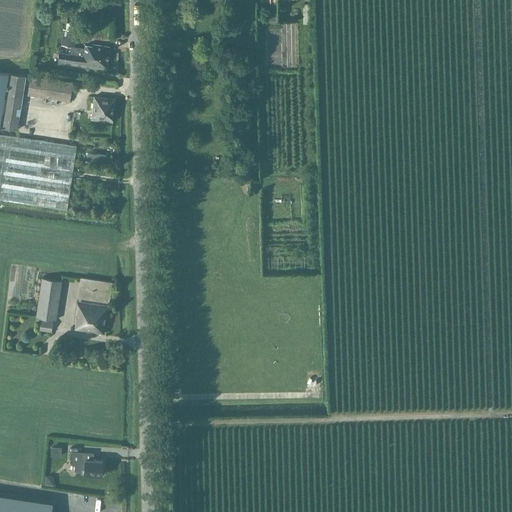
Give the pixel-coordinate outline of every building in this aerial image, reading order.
[(59,50),(57,61),(106,69),(109,46),(92,43),(92,46),(85,45),(85,48),(72,46),(75,30),(64,28),(62,44),(71,46),(71,52),(59,50)] [(0,72),(0,123),(8,74),(0,72)] [(2,128),(18,130),(26,76),(11,74),(2,128)] [(31,77),(28,95),(70,101),(73,83),(31,77)] [(92,119),(113,121),(116,98),(95,95),(92,119)] [(0,199),(67,210),(77,146),(0,133),(0,199)] [(36,317),(56,320),(62,280),(43,277),(36,317)] [(78,296),(79,296),(78,299),(75,319),(76,320),(75,328),(103,333),(108,304),(81,299),(81,296),(108,301),(111,282),(81,277),(78,296)] [(40,330),(51,331),(53,322),(41,320),(40,330)] [(71,451),(71,462),(76,462),(75,470),(85,471),(85,474),(102,475),(102,473),(103,473),(104,468),(103,468),(103,460),(86,459),(86,463),(82,462),(83,452),(71,451)] [(0,494),(0,511),(51,511),(53,502),(0,494)]
